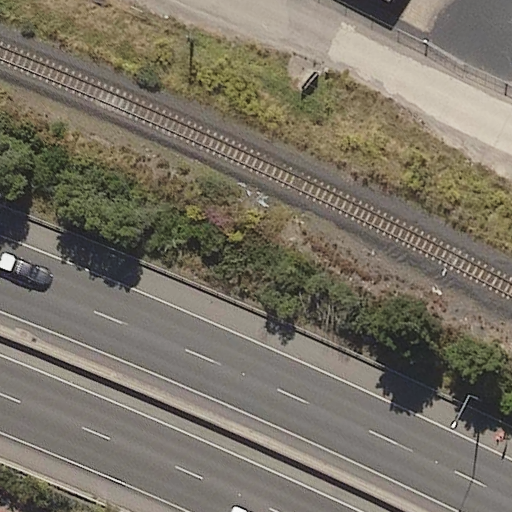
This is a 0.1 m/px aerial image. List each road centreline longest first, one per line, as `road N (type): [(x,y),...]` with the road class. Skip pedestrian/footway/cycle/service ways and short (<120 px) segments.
road 1 (motorway): [(0,270),(511,498)]
road 2 (motorway): [(276,511),(0,393)]
